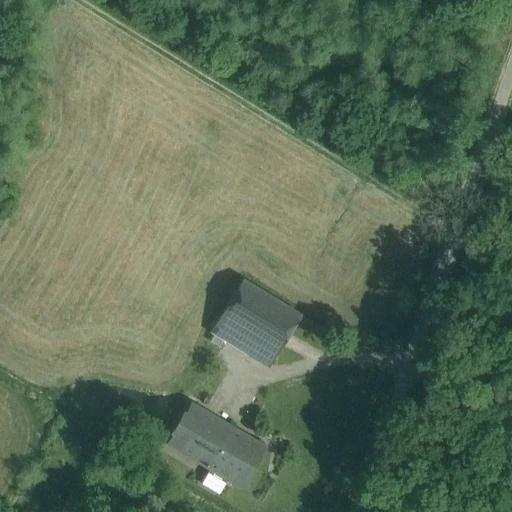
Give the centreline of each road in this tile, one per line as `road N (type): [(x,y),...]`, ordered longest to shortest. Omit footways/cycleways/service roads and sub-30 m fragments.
road 1 (unclassified): [(511,63),(407,363)]
road 2 (unclassified): [(407,363),(357,511)]
